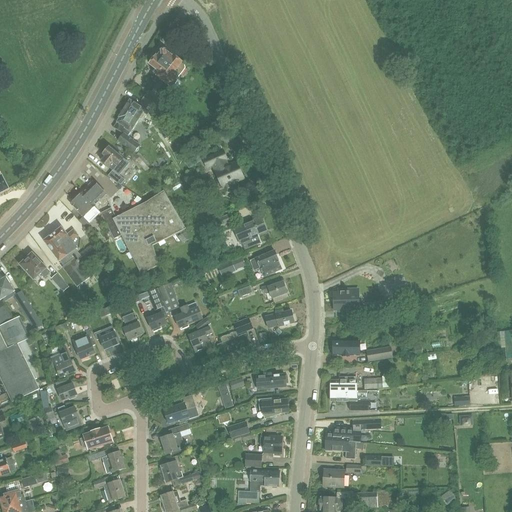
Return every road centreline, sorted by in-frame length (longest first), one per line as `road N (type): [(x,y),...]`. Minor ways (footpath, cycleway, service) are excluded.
road 1 (residential): [(311,349),(314,308),(300,247),(206,26),(177,0)]
road 2 (primary): [(0,237),(83,133),(154,0)]
road 3 (residential): [(137,398),(101,407),(94,377),(157,345),(169,346),(190,377)]
road 4 (residential): [(294,511),(311,349)]
road 5 (residential): [(190,377),(260,350),(311,349)]
